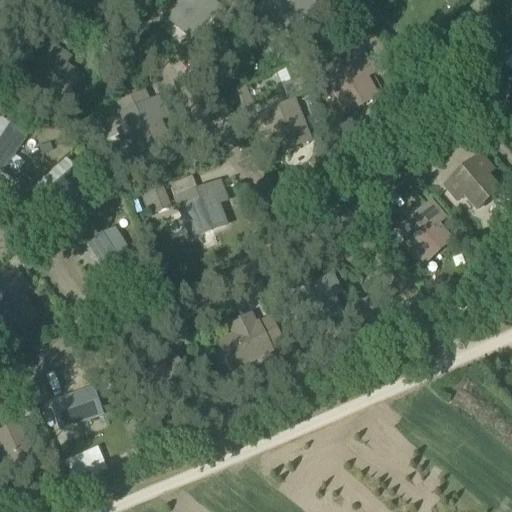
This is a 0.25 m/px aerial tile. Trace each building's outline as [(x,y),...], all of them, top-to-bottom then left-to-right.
[(227,6),(219,0),(182,0),(168,18),(191,36),(207,15),(215,21),(227,6)] [(305,0),(268,0),(258,15),(283,31),(297,10),(305,15),(312,4),(305,0)] [(444,0),(443,2),(452,11),(463,0),(444,0)] [(68,60),(53,49),(30,83),(62,106),(80,80),(62,68),(68,60)] [(344,63),(337,51),(319,61),(326,74),(344,63)] [(364,60),(330,78),(348,112),(374,98),(361,75),(369,70),(364,60)] [(316,93),(309,77),(282,88),(289,104),(316,93)] [(21,87),(13,98),(27,107),(35,96),(21,87)] [(167,118),(159,102),(125,117),(129,124),(118,129),(131,157),(166,141),(158,123),(167,118)] [(307,141),(292,105),(257,120),(264,136),(272,133),(280,152),(307,141)] [(0,178),(1,179),(28,140),(0,120),(0,178)] [(51,218),(89,187),(67,161),(30,192),(51,218)] [(491,173),(480,162),(448,190),(458,202),(464,196),(476,210),(496,193),(484,179),(491,173)] [(177,202),(192,238),(224,225),(215,201),(224,197),(219,186),(177,202)] [(443,220),(431,206),(396,236),(422,265),(449,242),(436,226),(443,220)] [(142,271),(116,230),(88,248),(114,289),(142,271)] [(0,287),(0,325),(6,334),(32,315),(19,297),(27,291),(16,276),(0,287)] [(331,278),(288,300),(306,335),(340,317),(331,299),(340,294),(331,278)] [(286,345),(274,319),(255,328),(251,319),(232,329),(236,338),(223,344),(236,370),(286,345)] [(161,410),(193,385),(167,352),(153,364),(159,372),(142,385),(161,410)] [(296,370),(285,367),(282,382),(293,385),(296,370)] [(63,409),(74,433),(113,415),(102,391),(63,409)] [(0,460),(8,478),(38,465),(29,446),(38,442),(30,424),(0,438),(0,460)] [(159,438),(153,442),(160,452),(170,445),(166,439),(159,438)] [(72,492),(63,473),(48,480),(56,499),(72,492)]
